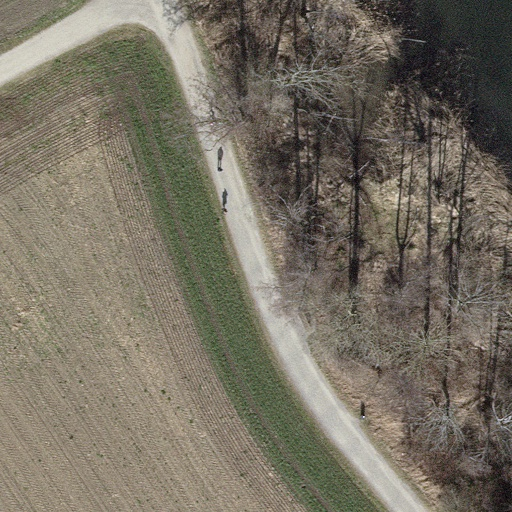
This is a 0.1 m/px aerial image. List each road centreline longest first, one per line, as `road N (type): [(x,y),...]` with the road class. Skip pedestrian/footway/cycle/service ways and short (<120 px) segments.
road 1 (track): [(418,511),(327,402),(283,333),(161,0)]
road 2 (track): [(129,0),(0,70)]
